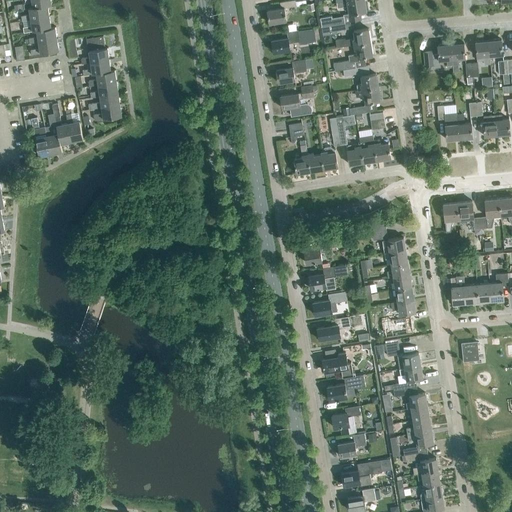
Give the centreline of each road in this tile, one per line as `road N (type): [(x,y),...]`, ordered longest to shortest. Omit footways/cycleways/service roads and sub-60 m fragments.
road 1 (primary): [(205,0),(290,511)]
road 2 (primary): [(313,511),(229,0)]
road 3 (residential): [(330,511),(247,0)]
road 4 (residential): [(470,511),(439,325)]
road 5 (residential): [(286,188),(407,168),(417,187)]
road 6 (residential): [(439,325),(417,187)]
